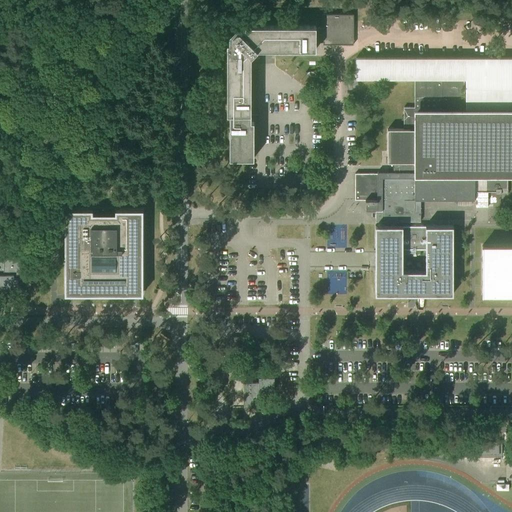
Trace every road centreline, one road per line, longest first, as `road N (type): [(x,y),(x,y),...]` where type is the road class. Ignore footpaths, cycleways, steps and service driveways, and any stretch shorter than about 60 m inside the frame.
road 1 (unclassified): [(181,320),(181,0)]
road 2 (unclassified): [(181,511),(181,320)]
road 3 (unclassified): [(181,320),(0,321)]
